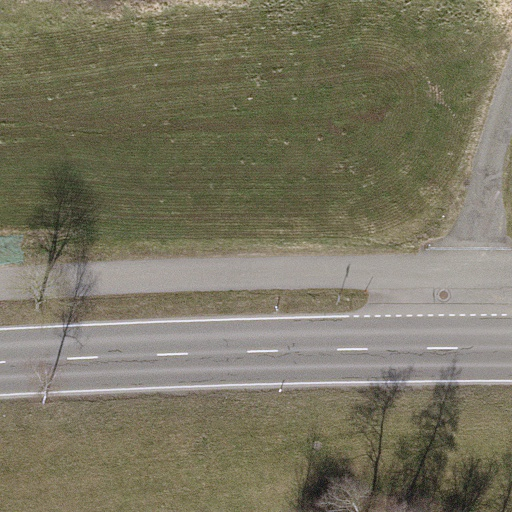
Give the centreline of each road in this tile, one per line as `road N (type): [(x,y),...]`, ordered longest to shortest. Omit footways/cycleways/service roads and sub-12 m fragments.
road 1 (secondary): [(511,348),(0,364)]
road 2 (track): [(475,347),(492,161),(511,89)]
